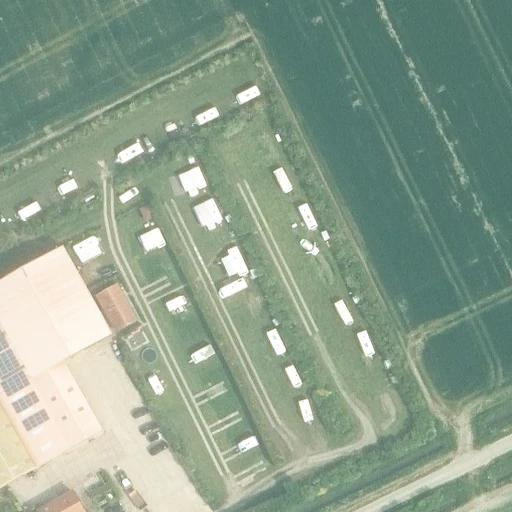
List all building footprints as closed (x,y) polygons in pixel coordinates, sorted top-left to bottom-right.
[(228,130),(234,140),(251,130),(245,120),(228,130)] [(278,149),(289,144),(280,127),(269,133),(278,149)] [(229,189),(216,194),(224,212),(236,206),(229,189)] [(313,221),(324,218),(318,197),(307,201),(313,221)] [(167,209),(154,212),(161,236),(174,232),(167,209)] [(254,237),(230,245),(237,265),(261,257),(254,237)] [(0,283),(0,491),(37,470),(65,454),(68,452),(29,382),(64,362),(111,336),(63,251),(62,249),(0,283)] [(166,278),(191,266),(186,254),(160,267),(166,278)] [(260,306),(281,297),(272,277),(251,286),(260,306)] [(201,279),(180,287),(185,303),(207,296),(201,279)] [(118,285),(96,297),(116,333),(137,322),(118,285)] [(283,317),(270,322),(279,342),(291,336),(283,317)] [(215,318),(203,324),(212,342),(224,336),(215,318)] [(362,349),(368,369),(381,366),(375,346),(362,349)] [(302,351),(290,356),(297,377),(310,373),(302,351)] [(233,355),(208,362),(211,374),(236,367),(233,355)] [(103,432),(64,362),(29,382),(68,452),(103,432)] [(88,370),(86,371),(84,368),(75,373),(99,422),(110,416),(88,370)] [(399,373),(387,376),(392,398),(404,395),(399,373)] [(244,407),(255,403),(249,384),(237,388),(244,407)] [(302,392),(316,413),(328,404),(315,384),(302,392)] [(249,471),(282,454),(276,442),(243,459),(249,471)] [(199,491),(209,480),(193,465),(183,476),(199,491)] [(83,511),(73,494),(40,511),(83,511)]
